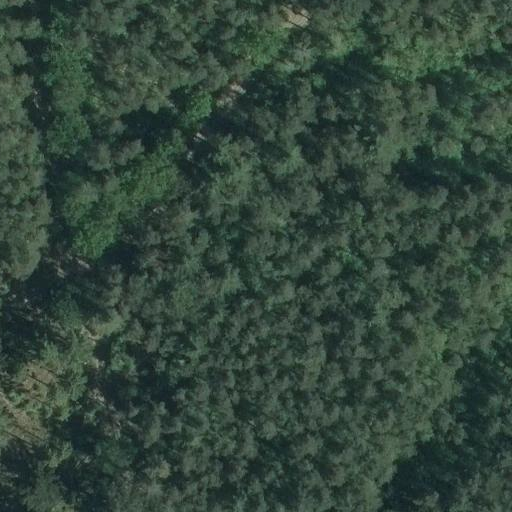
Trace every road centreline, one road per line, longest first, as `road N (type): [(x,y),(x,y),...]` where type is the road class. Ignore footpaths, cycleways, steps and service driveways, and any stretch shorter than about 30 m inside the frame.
road 1 (track): [(74,278),(324,0)]
road 2 (track): [(39,0),(74,278)]
road 3 (track): [(74,278),(132,511)]
